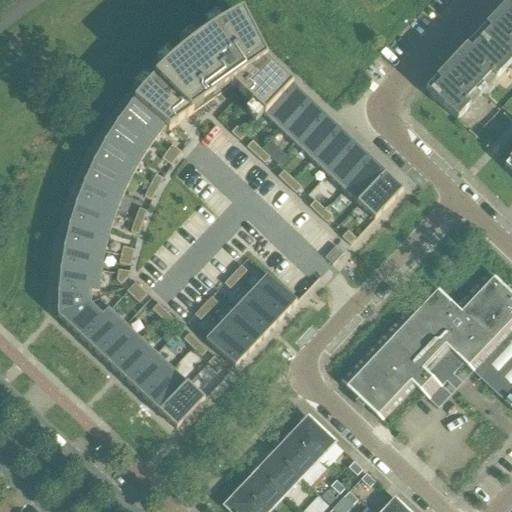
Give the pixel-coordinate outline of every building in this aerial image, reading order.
[(475,38),(507,68),(511,62),(511,0),(510,0),(503,9),(502,7),(495,15),(496,16),(475,38)] [(138,100),(136,102),(168,128),(171,132),(234,87),(243,96),(271,67),(268,63),(244,16),(227,25),(216,32),(206,39),(199,44),(196,46),(190,50),(184,55),(181,57),(175,62),(170,67),(164,73),(159,78),(152,84),(146,91),(141,97),(138,100)] [(494,82),(507,68),(475,38),(453,61),(452,60),(445,67),(447,68),(426,90),(427,90),(431,94),(429,96),(436,103),(437,102),(447,112),(456,122),(470,108),(465,103),(490,77),(494,82)] [(293,87),(271,67),(243,96),(265,117),(293,87)] [(309,102),(293,87),(265,117),(281,132),(309,102)] [(128,114),(122,121),(156,144),(164,132),(168,128),(136,102),(135,104),(132,107),(128,114)] [(325,117),(309,102),(281,132),(297,147),(325,117)] [(340,132),(325,117),(297,147),(312,162),(340,132)] [(112,135),(110,140),(144,161),(147,157),(149,154),(152,149),(156,144),(122,121),(119,126),(115,132),(112,135)] [(232,134),(241,142),(248,136),(239,127),(232,134)] [(356,147),(340,132),(312,162),(328,176),(356,147)] [(103,152),(99,159),(135,178),(138,171),(141,166),(144,161),(110,140),(106,145),(103,152)] [(248,149),(257,157),(263,150),(254,142),(248,149)] [(174,146),(168,153),(178,160),(183,154),(174,146)] [(372,162),(356,147),(328,176),(344,191),(372,162)] [(263,150),(257,157),(266,166),(273,159),(263,150)] [(178,160),(168,153),(163,161),(173,168),(178,160)] [(92,172),(89,180),(126,196),(129,189),(132,183),(134,179),(135,178),(99,159),(95,165),(92,172)] [(388,176),(372,162),(344,191),(359,206),(388,176)] [(279,178),(288,187),(295,180),(286,171),(279,178)] [(158,176),(152,187),(159,191),(166,181),(158,176)] [(404,192),(388,176),(359,206),(376,222),(404,192)] [(83,193),(80,201),(118,215),(121,207),(123,201),(126,197),(126,196),(89,180),(86,186),(83,193)] [(295,180),(288,187),(298,196),(304,189),(295,180)] [(159,191),(152,187),(146,199),(154,203),(159,191)] [(75,214),(73,223),(112,234),(114,226),(116,220),(118,215),(80,201),(78,207),(75,214)] [(311,208),(320,217),(326,210),(317,201),(311,208)] [(141,210),(136,222),(145,225),(149,213),(141,210)] [(326,210),(320,217),(329,225),(335,219),(326,210)] [(145,225),(136,222),(132,234),(141,237),(145,225)] [(69,236),(67,245),(107,253),(109,246),(110,239),(112,234),(73,223),(71,229),(69,236)] [(349,232),(343,239),(352,247),(359,241),(349,232)] [(65,259),(63,267),(103,273),(105,265),(106,259),(107,253),(67,245),(66,251),(65,259)] [(325,258),(334,266),(347,253),(337,245),(325,258)] [(125,248),(122,257),(135,259),(137,251),(125,248)] [(135,259),(122,257),(121,265),(133,268),(135,259)] [(61,281),(61,290),(101,293),(102,285),(103,279),(103,276),(103,274),(103,273),(63,267),(63,270),(62,274),(61,281)] [(243,267),(234,276),(241,282),(249,273),(243,267)] [(118,282),(123,287),(131,278),(132,273),(120,271),(118,282)] [(414,389),(428,402),(441,388),(463,365),(472,374),(473,374),(504,404),(511,411),(511,296),(511,297),(506,292),(506,291),(488,274),(455,309),(447,302),(432,287),(340,384),(382,424),(383,422),(414,389)] [(241,282),(234,276),(225,285),(232,291),(241,282)] [(268,277),(253,293),(282,321),(298,305),(268,277)] [(129,293),(135,299),(144,289),(138,284),(129,293)] [(144,289),(135,299),(141,304),(150,295),(144,289)] [(60,305),(59,319),(102,301),(102,299),(101,297),(101,295),(101,293),(61,290),(60,296),(60,300),(60,305)] [(253,293),(238,309),(267,337),(282,321),(253,293)] [(213,298),(204,307),(211,313),(220,304),(213,298)] [(59,319),(83,341),(111,311),(109,310),(107,308),(106,307),(105,305),(104,304),(103,303),(102,301),(59,319)] [(154,311),(163,320),(169,313),(160,305),(154,311)] [(211,313),(204,307),(196,316),(202,323),(211,313)] [(238,309),(223,325),(253,353),(267,337),(238,309)] [(83,341),(99,356),(127,326),(111,311),(83,341)] [(169,313),(163,320),(172,329),(178,322),(169,313)] [(253,353),(223,325),(207,342),(237,369),(253,353)] [(99,356),(115,371),(143,341),(127,326),(99,356)] [(185,341),(194,350),(200,343),(191,334),(185,341)] [(115,371),(130,386),(158,356),(143,341),(115,371)] [(200,343),(194,350),(203,358),(210,352),(200,343)] [(130,386),(146,400),(174,371),(158,356),(130,386)] [(216,358),(210,364),(219,373),(225,366),(216,358)] [(146,400),(162,415),(190,386),(174,371),(146,400)] [(190,386),(162,415),(178,431),(206,402),(190,386)] [(441,388),(428,402),(438,411),(451,397),(441,388)] [(308,420),(291,438),(317,462),(334,445),(308,420)] [(291,438),(274,455),(301,480),(317,462),(291,438)] [(274,455),(258,473),(284,498),(301,480),(274,455)] [(347,471),(355,479),(361,472),(353,464),(347,471)] [(258,473),(241,490),(264,511),(270,511),(284,498),(258,473)] [(359,483),(367,490),(373,483),(365,476),(359,483)] [(330,488),(339,496),(344,490),(336,483),(330,488)] [(264,511),(241,490),(224,508),(228,511),(264,511)] [(343,500),(350,508),(356,502),(348,494),(343,500)] [(323,511),(329,507),(319,499),(306,511),(323,511)] [(404,511),(394,502),(384,511),(404,511)]
